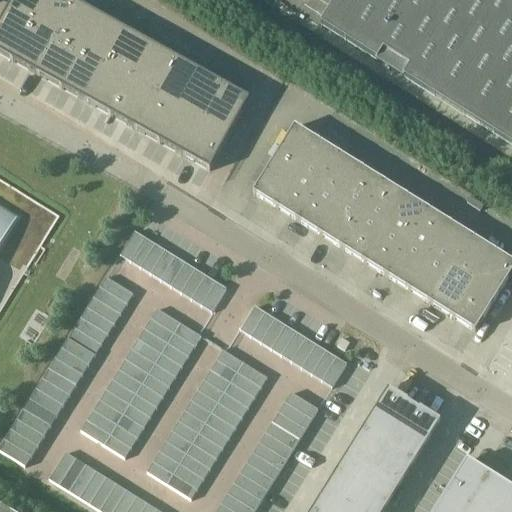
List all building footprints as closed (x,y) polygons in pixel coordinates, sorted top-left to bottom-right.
[(13,0),(6,13),(32,27),(47,0),(13,0)] [(67,0),(47,0),(32,27),(57,41),(77,5),(67,0)] [(511,0),(336,0),(321,26),(511,146),(511,0)] [(57,41),(81,55),(101,19),(77,5),(57,41)] [(0,24),(0,56),(12,63),(32,27),(6,13),(0,24)] [(101,19),(81,55),(106,68),(126,33),(101,19)] [(32,27),(12,63),(37,77),(57,41),(32,27)] [(150,46),(126,33),(106,68),(130,82),(150,46)] [(57,41),(37,77),(62,90),(81,55),(57,41)] [(150,46),(130,82),(155,95),(175,60),(150,46)] [(106,68),(81,55),(62,90),(86,104),(106,68)] [(199,73),(175,60),(155,95),(179,109),(199,73)] [(106,68),(86,104),(110,117),(130,82),(106,68)] [(179,109),(204,123),(223,87),(199,73),(179,109)] [(130,82),(110,117),(135,131),(155,95),(130,82)] [(249,101),(223,87),(204,123),(229,137),(249,101)] [(155,95),(135,131),(159,145),(179,109),(155,95)] [(159,145),(184,158),(204,123),(179,109),(159,145)] [(184,158),(210,173),(229,137),(204,123),(184,158)] [(296,176),(317,142),(294,128),(274,162),(296,176)] [(318,189),(339,156),(317,142),(296,176),(318,189)] [(340,203),(361,170),(339,156),(318,189),(340,203)] [(275,209),(296,176),(274,162),(253,195),(275,209)] [(363,217),(383,184),(361,170),(340,203),(363,217)] [(297,223),(318,189),(296,176),(275,209),(297,223)] [(0,314),(60,219),(0,181),(0,314)] [(385,231),(406,197),(383,184),(363,217),(385,231)] [(320,237),(340,203),(318,189),(297,223),(320,237)] [(407,245),(428,211),(406,197),(385,231),(407,245)] [(342,250),(363,217),(340,203),(320,237),(342,250)] [(429,258),(450,225),(428,211),(407,245),(429,258)] [(364,264),(385,231),(363,217),(342,250),(364,264)] [(452,272),(472,239),(450,225),(429,258),(452,272)] [(386,278),(407,245),(385,231),(364,264),(386,278)] [(135,234),(120,257),(130,264),(145,240),(135,234)] [(474,286),(495,253),(472,239),(452,272),(474,286)] [(145,240),(130,264),(141,270),(155,246),(145,240)] [(409,292),(429,258),(407,245),(386,278),(409,292)] [(155,246),(141,270),(151,277),(166,253),(155,246)] [(166,253),(151,277),(161,283),(176,259),(166,253)] [(496,300),(511,274),(511,263),(495,253),(474,286),(496,300)] [(431,306),(452,272),(429,258),(409,292),(431,306)] [(176,259),(161,283),(171,289),(186,266),(176,259)] [(186,266),(171,289),(181,296),(196,272),(186,266)] [(196,272),(181,296),(191,302),(206,278),(196,272)] [(453,320),(474,286),(452,272),(431,306),(453,320)] [(206,278),(191,302),(202,308),(216,285),(206,278)] [(134,297),(107,280),(100,290),(127,307),(134,297)] [(216,285),(202,308),(212,315),(227,291),(216,285)] [(475,333),(496,300),(474,286),(453,320),(475,333)] [(127,307),(100,290),(94,300),(121,317),(127,307)] [(121,317),(94,300),(87,310),(115,327),(121,317)] [(256,309),(241,333),(251,340),(266,316),(256,309)] [(115,327),(87,310),(81,320),(108,337),(115,327)] [(182,326),(157,311),(151,321),(175,336),(182,326)] [(266,316),(251,340),(261,346),(276,322),(266,316)] [(108,337),(81,320),(75,330),(102,347),(108,337)] [(175,336),(151,321),(145,331),(169,346),(175,336)] [(276,322),(261,346),(271,352),(286,329),(276,322)] [(202,339),(182,326),(175,336),(196,349),(202,339)] [(286,329),(271,352),(282,359),(296,335),(286,329)] [(102,347),(75,330),(68,341),(96,358),(102,347)] [(169,346),(145,331),(138,342),(163,357),(169,346)] [(296,335),(282,359),(292,365),(307,341),(296,335)] [(196,349),(175,336),(169,346),(190,359),(196,349)] [(96,358),(68,341),(62,351),(89,368),(96,358)] [(307,341),(292,365),(302,371),(317,348),(307,341)] [(163,357),(138,342),(132,352),(157,367),(163,357)] [(190,359),(169,346),(163,357),(183,369),(190,359)] [(317,348),(302,371),(312,378),(327,354),(317,348)] [(89,368),(62,351),(56,361),(83,378),(89,368)] [(157,367),(132,352),(126,362),(150,377),(157,367)] [(244,365),(223,353),(217,363),(237,375),(244,365)] [(327,354),(312,378),(322,384),(337,360),(327,354)] [(183,369),(163,357),(157,367),(177,379),(183,369)] [(337,360),(322,384),(332,391),(347,367),(337,360)] [(83,378),(56,361),(49,371),(76,388),(83,378)] [(150,377),(126,362),(119,372),(144,387),(150,377)] [(237,375),(217,363),(211,373),(231,386),(237,375)] [(268,380),(244,365),(237,375),(261,390),(268,380)] [(177,379),(157,367),(150,377),(171,390),(177,379)] [(76,388),(49,371),(43,381),(70,398),(76,388)] [(144,387),(119,372),(113,382),(138,398),(144,387)] [(231,386),(211,373),(204,383),(225,396),(231,386)] [(261,390),(237,375),(231,386),(255,400),(261,390)] [(171,390),(150,377),(144,387),(164,400),(171,390)] [(70,398),(43,381),(37,391),(64,408),(70,398)] [(412,397),(386,381),(373,401),(399,418),(412,397)] [(138,398),(113,382),(107,393),(131,408),(138,398)] [(225,396),(204,383),(198,394),(219,406),(225,396)] [(255,400),(231,386),(225,396),(249,411),(255,400)] [(164,400),(144,387),(138,398),(158,410),(164,400)] [(64,408),(37,391),(30,402),(57,419),(64,408)] [(131,408),(107,393),(101,403),(125,418),(131,408)] [(219,406),(198,394),(192,404),(212,416),(219,406)] [(319,412),(292,395),(285,405),(313,422),(319,412)] [(249,411),(225,396),(219,406),(242,421),(249,411)] [(439,413),(412,397),(399,418),(426,434),(439,413)] [(158,410),(138,398),(131,408),(152,420),(158,410)] [(399,418),(373,401),(360,422),(386,438),(399,418)] [(57,419),(30,402),(24,412),(51,429),(57,419)] [(125,418),(101,403),(94,413),(119,428),(125,418)] [(212,416),(192,404),(186,414),(206,427),(212,416)] [(313,422),(285,405),(279,416),(306,432),(313,422)] [(242,421),(219,406),(212,416),(236,431),(242,421)] [(152,420),(131,408),(125,418),(146,431),(152,420)] [(51,429),(24,412),(18,422),(45,439),(51,429)] [(119,428),(94,413),(88,423),(113,438),(119,428)] [(206,427),(186,414),(179,424),(200,437),(206,427)] [(236,431),(212,416),(206,427),(230,441),(236,431)] [(306,432),(279,416),(273,426),(300,443),(306,432)] [(146,431),(125,418),(119,428),(139,441),(146,431)] [(426,434),(399,418),(386,438),(413,455),(426,434)] [(45,439),(18,422),(11,432),(38,449),(45,439)] [(386,438),(360,422),(347,443),(374,459),(386,438)] [(113,438),(88,423),(82,434),(106,449),(113,438)] [(200,437),(179,424),(173,434),(193,447),(200,437)] [(300,443),(273,426),(266,436),(293,453),(300,443)] [(230,441),(206,427),(200,437),(224,451),(230,441)] [(139,441),(119,428),(113,438),(133,451),(139,441)] [(38,449),(11,432),(5,442),(32,459),(38,449)] [(193,447),(173,434),(167,445),(187,457),(193,447)] [(293,453),(266,436),(260,446),(287,463),(293,453)] [(224,451),(200,437),(193,447),(217,462),(224,451)] [(133,451),(113,438),(106,449),(127,461),(133,451)] [(413,455),(386,438),(374,459),(400,476),(413,455)] [(32,459),(5,442),(0,450),(0,453),(26,470),(32,459)] [(374,459),(347,443),(334,464),(361,480),(374,459)] [(187,457),(167,445),(160,455),(181,467),(187,457)] [(287,463),(260,446),(254,456),(281,473),(287,463)] [(217,462),(193,447),(187,457),(211,472),(217,462)] [(459,511),(488,466),(464,451),(426,511),(459,511)] [(66,455),(49,483),(59,489),(76,462),(66,455)] [(181,467),(160,455),(154,465),(175,478),(181,467)] [(281,473),(254,456),(247,466),(274,483),(281,473)] [(211,472),(187,457),(181,467),(205,482),(211,472)] [(400,476),(374,459),(361,480),(387,496),(400,476)] [(76,462),(59,489),(70,495),(87,468),(76,462)] [(361,480),(334,464),(321,484),(348,501),(361,480)] [(175,478),(154,465),(148,475),(168,488),(175,478)] [(274,483),(247,466),(241,477),(268,494),(274,483)] [(488,466),(459,511),(490,511),(511,481),(488,466)] [(205,482),(181,467),(175,478),(198,492),(205,482)] [(87,468),(70,495),(80,501),(97,474),(87,468)] [(97,474),(80,501),(90,507),(107,480),(97,474)] [(268,494),(241,477),(235,487),(262,504),(268,494)] [(198,492),(175,478),(168,488),(192,503),(198,492)] [(107,480),(90,507),(98,511),(101,511),(117,486),(107,480)] [(377,511),(387,496),(361,480),(348,501),(366,511),(377,511)] [(511,511),(511,481),(490,511),(511,511)] [(340,511),(348,501),(321,484),(309,505),(319,511),(340,511)] [(117,486),(101,511),(115,511),(128,493),(117,486)] [(256,511),(262,504),(235,487),(228,497),(252,511),(256,511)] [(128,493),(115,511),(129,511),(138,499),(128,493)] [(252,511),(228,497),(222,507),(229,511),(252,511)] [(138,499),(129,511),(143,511),(148,505),(138,499)] [(366,511),(348,501),(340,511),(366,511)]
